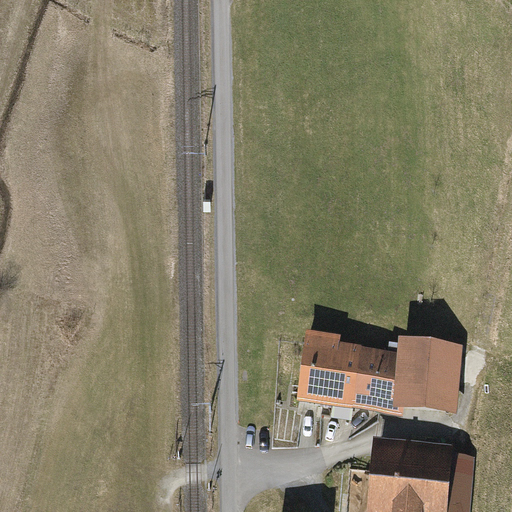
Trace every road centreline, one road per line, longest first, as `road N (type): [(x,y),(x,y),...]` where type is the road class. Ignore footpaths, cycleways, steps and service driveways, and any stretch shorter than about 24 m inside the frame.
road 1 (track): [(511,214),(469,511)]
road 2 (residential): [(231,475),(310,462),(383,430),(478,439)]
